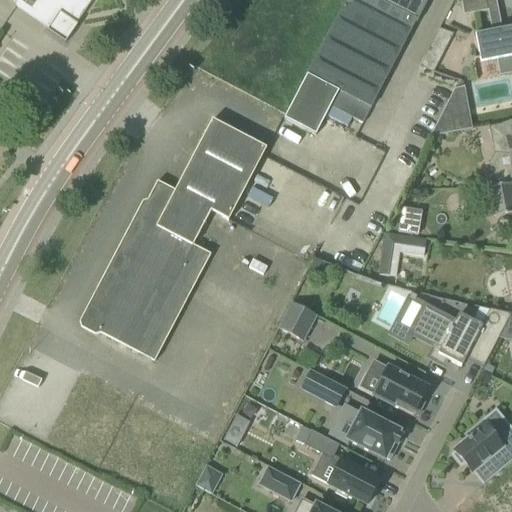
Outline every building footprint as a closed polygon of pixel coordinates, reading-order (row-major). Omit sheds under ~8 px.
[(53,36),(74,33),(78,27),(73,23),(88,0),(8,0),(50,28),(47,32),(53,36)] [(346,0),(299,92),(287,116),(284,121),(302,130),(315,137),(321,125),(330,108),(338,112),(362,125),(417,21),(414,20),(424,0),(346,0)] [(488,12),(485,0),(460,0),(464,17),(488,12)] [(453,35),(439,30),(419,69),(433,74),(453,35)] [(511,30),(502,32),(476,37),(481,64),(496,61),(499,78),(511,75),(511,30)] [(436,92),(446,134),(472,128),(462,86),(436,92)] [(211,213),(228,223),(266,150),(212,122),(175,193),(157,184),(82,326),(154,364),(192,292),(201,274),(210,256),(193,247),(211,213)] [(511,123),(488,128),(493,155),(509,156),(511,171),(511,123)] [(511,184),(486,190),(490,210),(511,205),(511,184)] [(511,205),(490,210),(492,219),(511,215),(511,205)] [(418,235),(420,210),(399,208),(396,232),(418,235)] [(426,241),(385,235),(379,277),(396,279),(400,255),(423,259),(426,241)] [(293,305),(280,330),(303,342),(316,317),(293,305)] [(511,316),(489,310),(481,326),(459,315),(454,324),(425,310),(413,335),(436,346),(428,359),(442,367),(445,360),(461,368),(465,361),(483,371),(499,340),(511,316)] [(511,343),(511,315),(511,316),(499,340),(511,343)] [(368,374),(381,381),(373,397),(413,418),(414,416),(418,418),(424,405),(421,403),(423,399),(423,400),(428,392),(427,392),(428,390),(388,369),(387,370),(374,363),(368,374)] [(310,373),(301,390),(337,409),(346,391),(310,373)] [(345,407),(338,419),(354,427),(346,441),(385,462),(386,460),(390,462),(403,438),(399,436),(400,433),(361,413),(360,415),(345,407)] [(248,423),(234,415),(221,440),(235,447),(248,423)] [(500,473),(511,462),(511,432),(508,427),(494,439),(482,425),(468,437),(470,439),(453,453),(455,455),(453,457),(461,466),(463,465),(472,475),(490,460),(500,473)] [(311,432),(303,446),(332,461),(339,447),(311,432)] [(341,461),(328,486),(337,491),(335,494),(347,500),(348,497),(367,506),(380,482),(341,461)] [(203,468),(195,487),(211,494),(219,475),(203,468)] [(268,470),(259,487),(291,503),(300,486),(268,470)] [(296,511),(325,511),(316,507),(315,508),(302,501),(296,511)]
